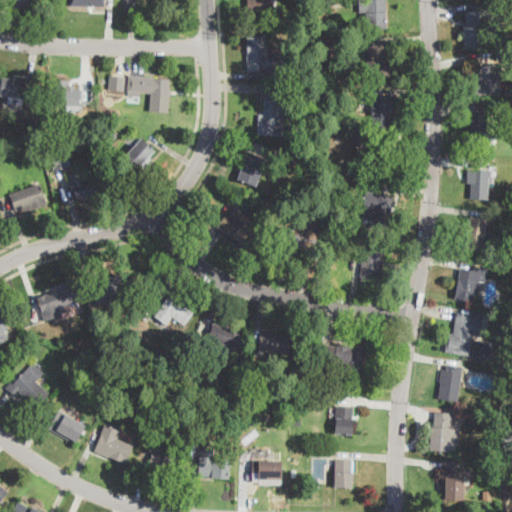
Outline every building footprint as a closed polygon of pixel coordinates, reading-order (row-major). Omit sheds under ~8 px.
[(29,0),(28,11),(10,8),(10,0),(29,0)] [(270,10),(248,12),(247,0),(271,0),(272,10),(270,10)] [(386,0),(386,11),(386,14),(386,28),(367,29),(366,12),(359,13),(359,0),(386,0)] [(489,43),(473,44),(471,10),(488,10),(497,9),(498,24),(488,24),(489,43)] [(266,45),(266,54),(275,54),(276,70),(248,71),(248,70),(247,37),(265,36),(266,45)] [(385,45),(386,52),(388,52),(388,61),(391,61),(392,78),(369,79),(367,47),(385,45)] [(498,93),(474,96),(472,80),(477,80),(476,68),(495,66),(498,93)] [(347,80),(334,80),(334,71),(347,71),(347,80)] [(125,77),(124,91),(108,89),(110,75),(125,77)] [(169,113),(150,111),(151,93),(127,91),(129,75),(170,79),(169,90),(171,90),(169,113)] [(26,81),(23,105),(5,102),(6,97),(0,96),(2,78),(26,81)] [(81,89),(80,106),(52,105),(53,81),(69,81),(69,86),(71,86),(71,89),(81,89)] [(294,101),(293,116),(283,115),(282,135),(258,134),(259,114),(264,115),(266,84),(285,85),(284,101),(294,101)] [(391,128),(373,129),(371,97),(393,96),(394,96),(395,112),(390,113),(391,128)] [(491,121),(490,145),(472,145),(472,125),(469,125),(469,113),(491,113),(491,121)] [(119,135),(112,142),(108,138),(115,131),(119,135)] [(134,173),(121,160),(142,138),(155,151),(134,173)] [(394,162),(393,178),(372,177),(373,147),(391,148),(391,155),(394,155),(394,162)] [(61,150),(61,151),(68,150),(71,167),(67,168),(68,169),(52,171),(50,153),(58,151),(58,150),(61,150)] [(261,170),(253,193),(235,187),(247,152),(265,159),(261,170)] [(302,156),(300,163),(291,159),(293,152),(302,156)] [(83,171),(86,180),(100,176),(105,192),(77,200),(69,174),(83,170),(83,171)] [(490,171),(491,177),(488,177),(488,200),(470,199),(470,183),(466,183),(467,170),(490,171)] [(47,205),(33,210),(32,208),(23,211),(22,208),(16,211),(10,194),(39,184),(47,205)] [(393,195),(389,229),(369,227),(370,221),(364,220),(365,209),(364,208),(366,192),(393,195)] [(262,234),(251,249),(219,224),(230,210),(262,234)] [(488,220),(486,226),(483,251),(465,249),(468,232),(465,231),(465,224),(469,225),(470,217),(488,220)] [(307,227),(307,231),(316,233),(314,250),(295,247),(293,262),(276,258),(280,227),(300,230),(300,226),(307,227)] [(386,247),(380,281),(360,277),(366,243),(386,247)] [(488,270),(487,279),(486,282),(477,280),(473,301),(455,298),(460,268),(472,271),(473,267),(488,270)] [(124,300),(96,305),(92,285),(104,282),(104,278),(119,275),(124,300)] [(45,320),(37,298),(57,291),(56,286),(73,280),(79,304),(63,309),(65,314),(45,320)] [(194,310),(184,325),(172,316),(167,324),(155,316),(172,291),(185,300),(184,303),(194,310)] [(482,316),(479,337),(472,335),(469,356),(445,352),(448,333),(454,334),(457,312),(482,316)] [(0,344),(1,346),(10,339),(4,330),(8,327),(0,314),(0,344)] [(243,332),(238,348),(208,340),(213,324),(243,332)] [(267,332),(285,335),(285,337),(291,338),(289,355),(258,351),(260,334),(267,335),(267,332)] [(494,341),(474,340),(473,356),(493,357),(494,341)] [(337,343),(364,348),(361,368),(359,367),(358,376),(344,374),(345,365),(339,364),(338,372),(327,370),(328,364),(320,362),(323,345),(336,347),(337,343)] [(31,352),(26,357),(22,352),(27,348),(31,352)] [(98,357),(92,360),(90,354),(96,352),(98,357)] [(36,382),(41,387),(49,394),(36,408),(19,392),(15,397),(6,388),(11,382),(13,384),(33,363),(44,373),(36,382)] [(462,368),(458,401),(438,399),(442,369),(446,370),(447,365),(462,367),(462,368)] [(308,372),(307,379),(300,378),(301,371),(308,372)] [(353,419),(352,435),(336,434),(337,420),(338,406),(354,407),(353,419)] [(85,427),(76,441),(71,438),(69,441),(49,428),(58,413),(59,410),(85,426),(85,427)] [(451,421),(450,448),(450,451),(429,450),(430,427),(434,427),(435,412),(452,413),(451,421)] [(133,447),(126,464),(94,452),(105,425),(121,431),(117,439),(133,446),(133,447)] [(178,457),(175,474),(148,468),(152,451),(178,457)] [(230,459),(229,478),(199,476),(200,476),(201,457),(230,459)] [(282,476),(281,482),(259,482),(259,473),(252,473),(252,460),(282,460),(282,476)] [(352,475),(352,488),(335,488),(335,461),(335,460),(352,460),(352,475)] [(464,486),(464,499),(445,498),(446,470),(465,471),(464,486)] [(0,501),(8,491),(0,484),(0,501)] [(492,490),(491,501),(483,500),(484,489),(492,490)] [(11,511),(18,501),(31,509),(32,507),(41,511),(11,511)]
